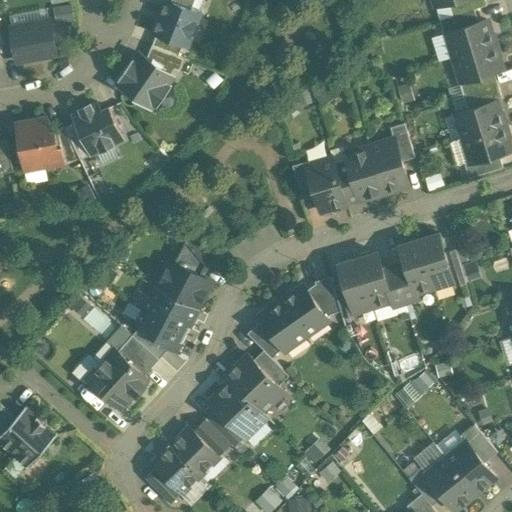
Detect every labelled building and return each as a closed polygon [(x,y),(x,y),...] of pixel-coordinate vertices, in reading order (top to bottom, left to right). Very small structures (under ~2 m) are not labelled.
[(201,11),(174,1),(173,3),(167,0),(155,32),(187,45),(201,11)] [(453,0),(449,1),(453,15),(475,8),(487,4),(486,0),(453,0)] [(453,15),(441,18),(445,33),(448,32),(447,31),(479,21),(475,8),(453,15)] [(51,19),(12,26),(18,60),(57,52),(51,19)] [(479,21),(447,31),(448,32),(455,56),(494,44),(487,19),(479,21)] [(185,57),(152,44),(147,57),(152,60),(154,58),(163,64),(161,66),(172,73),(175,68),(180,70),(185,57)] [(494,44),(455,56),(462,80),(463,81),(494,71),(502,69),(494,44)] [(147,57),(141,53),(136,59),(134,57),(119,78),(122,80),(121,82),(131,89),(130,92),(150,106),(153,102),(158,105),(172,84),(168,81),(172,74),(172,73),(161,66),(163,64),(154,58),(152,60),(147,57)] [(494,71),(463,81),(462,80),(460,81),(464,95),(498,84),(494,71)] [(498,84),(464,95),(468,108),(496,99),(496,100),(503,98),(498,84)] [(468,108),(457,112),(464,137),(503,125),(496,100),(496,99),(468,108)] [(98,101),(92,104),(91,102),(80,107),(81,109),(73,113),(76,120),(92,153),(124,138),(109,105),(102,109),(98,101)] [(48,115),(17,121),(26,168),(63,161),(65,161),(62,145),(58,146),(55,130),(54,130),(51,131),(48,115)] [(76,120),(66,125),(80,156),(81,158),(92,153),(76,120)] [(416,156),(405,121),(391,126),(394,138),(395,137),(402,160),(416,156)] [(65,124),(53,129),(54,130),(55,130),(58,146),(62,145),(65,161),(63,161),(65,164),(80,156),(66,125),(65,124)] [(503,125),(464,137),(472,161),(472,162),(500,153),(511,150),(503,125)] [(394,138),(370,145),(384,191),(409,183),(402,160),(395,137),(394,138)] [(8,139),(0,140),(0,168),(0,170),(0,172),(14,170),(8,139)] [(370,145),(346,153),(349,162),(359,197),(360,198),(384,191),(370,145)] [(500,153),(472,162),(472,161),(465,163),(469,177),(504,166),(500,153)] [(308,164),(307,164),(317,195),(321,210),(346,202),(332,157),(308,164)] [(349,162),(336,166),(333,157),(332,157),(346,202),(347,202),(346,200),(359,197),(349,162)] [(307,160),(293,164),(303,199),(317,195),(307,164),(308,164),(307,160)] [(211,262),(186,232),(172,258),(204,275),(211,262)] [(439,232),(420,238),(434,285),(453,279),(454,279),(445,251),(439,232)] [(420,238),(401,244),(407,263),(415,291),(417,290),(434,285),(420,238)] [(456,247),(445,251),(454,279),(453,279),(454,286),(467,282),(456,247)] [(384,270),(378,251),(359,257),(373,304),(391,298),(393,298),(384,270)] [(359,257),(340,263),(346,282),(355,309),(373,304),(359,257)] [(172,258),(171,258),(156,285),(199,308),(199,307),(213,280),(204,275),(172,258)] [(415,291),(407,263),(395,266),(406,300),(418,296),(417,290),(415,291)] [(406,300),(395,266),(384,270),(393,298),(391,298),(393,304),(406,300)] [(331,275),(315,280),(316,283),(308,288),(327,316),(330,313),(342,310),(334,285),(331,275)] [(355,309),(346,282),(334,285),(342,310),(344,316),(356,313),(355,309)] [(305,284),(283,299),(307,334),(329,318),(327,316),(308,288),(305,284)] [(146,304),(186,325),(189,326),(199,308),(156,285),(146,304)] [(307,334),(283,299),(260,315),(263,319),(283,347),(284,349),(307,334)] [(98,302),(85,314),(103,335),(113,326),(108,320),(111,317),(98,302)] [(186,325),(146,304),(137,321),(152,329),(150,332),(163,340),(161,343),(176,350),(181,341),(178,339),(186,325)] [(283,347),(263,319),(260,321),(248,332),(264,349),(273,357),(280,350),(283,347)] [(160,357),(133,333),(118,350),(145,374),(160,357)] [(118,350),(117,348),(90,378),(120,405),(133,390),(137,394),(146,384),(142,380),(146,375),(145,374),(118,350)] [(273,357),(264,349),(255,358),(280,384),(289,374),(273,357)] [(255,358),(249,352),(227,374),(231,378),(232,378),(268,415),(264,410),(285,390),(280,384),(255,358)] [(268,415),(232,378),(231,378),(210,399),(220,409),(245,434),(246,436),(268,415)] [(0,400),(0,433),(17,415),(0,400)] [(58,433),(27,405),(17,415),(0,433),(0,439),(28,465),(58,433)] [(245,434),(220,409),(210,418),(235,444),(245,434)] [(232,442),(207,416),(195,429),(220,454),(232,442)] [(498,451),(475,423),(461,434),(466,440),(467,440),(485,462),(498,451)] [(195,429),(191,425),(172,443),(201,472),(220,454),(195,429)] [(485,462),(467,440),(466,440),(447,456),(476,492),(496,476),(485,462)] [(201,472),(172,443),(154,461),(157,465),(182,491),(201,472)] [(476,492),(447,456),(427,472),(426,473),(444,494),(456,509),(476,492)] [(182,491),(157,465),(146,476),(171,502),(182,491)] [(427,472),(422,466),(409,477),(422,492),(432,504),(444,494),(426,473),(427,472)] [(422,492),(407,505),(412,510),(413,509),(415,511),(438,511),(432,504),(422,492)]
